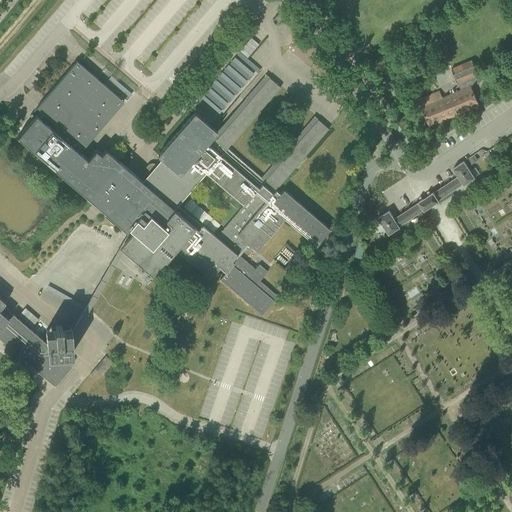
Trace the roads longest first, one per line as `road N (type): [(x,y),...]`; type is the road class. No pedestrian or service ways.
road 1 (unclassified): [(260,511),(370,169),(399,157)]
road 2 (unclassified): [(399,157),(296,0)]
road 3 (unclassified): [(399,157),(411,171),(428,172),(511,116)]
